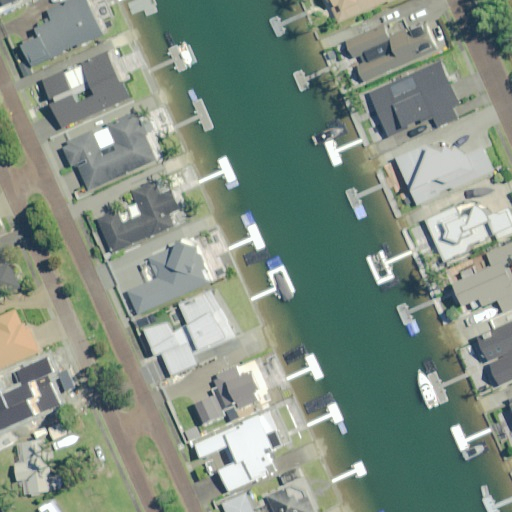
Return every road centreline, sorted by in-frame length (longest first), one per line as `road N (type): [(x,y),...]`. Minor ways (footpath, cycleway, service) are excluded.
road 1 (residential): [(120,431),(10,184)]
road 2 (residential): [(41,169),(151,416)]
